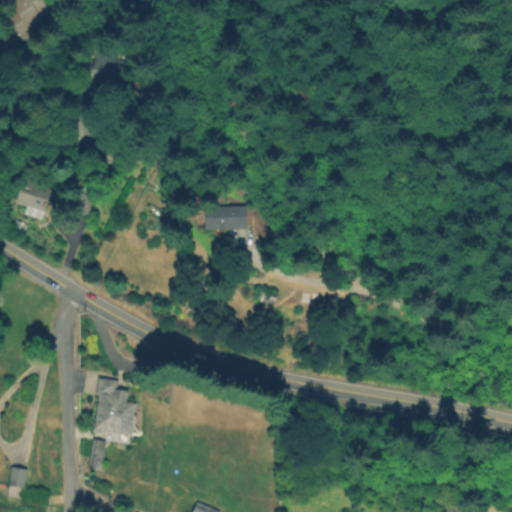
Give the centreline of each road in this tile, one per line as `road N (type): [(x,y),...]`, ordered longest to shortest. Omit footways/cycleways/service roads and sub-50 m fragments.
road 1 (tertiary): [(511,422),(205,357),(122,320),(0,246)]
road 2 (residential): [(221,0),(212,35),(220,90),(305,241),(511,372)]
road 3 (residential): [(68,289),(66,493)]
road 4 (residential): [(387,0),(454,42),(511,44)]
